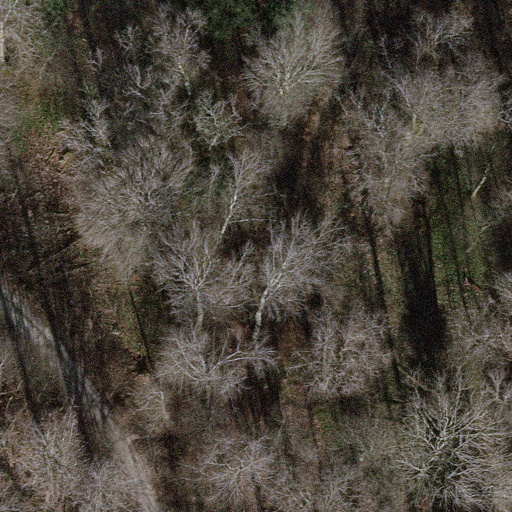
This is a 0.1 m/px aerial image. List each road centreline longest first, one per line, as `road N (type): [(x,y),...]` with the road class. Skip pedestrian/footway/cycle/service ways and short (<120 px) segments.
road 1 (track): [(108,414),(213,409),(306,222),(346,44),(340,0)]
road 2 (track): [(0,294),(56,327),(166,511)]
